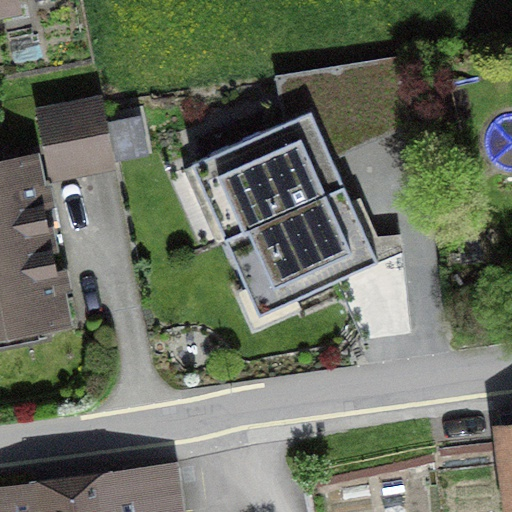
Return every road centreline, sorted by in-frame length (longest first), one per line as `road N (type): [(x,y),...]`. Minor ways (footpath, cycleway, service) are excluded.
road 1 (residential): [(511,377),(0,453)]
road 2 (unknown): [(462,384),(441,253),(418,186)]
